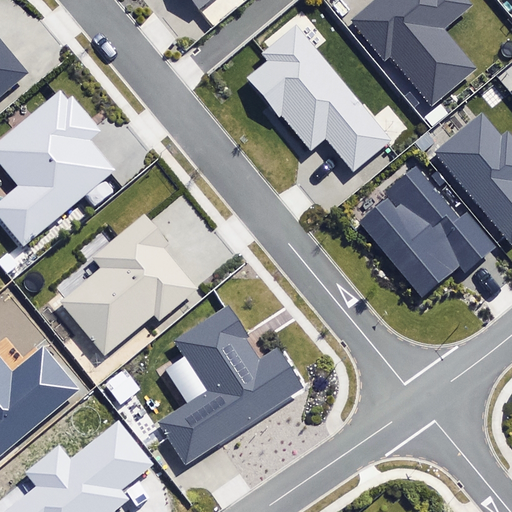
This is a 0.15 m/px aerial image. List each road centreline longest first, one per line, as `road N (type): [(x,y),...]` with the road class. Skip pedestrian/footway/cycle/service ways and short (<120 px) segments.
road 1 (residential): [(88,0),(419,402)]
road 2 (residential): [(260,511),(419,402)]
road 3 (residential): [(510,511),(419,402)]
